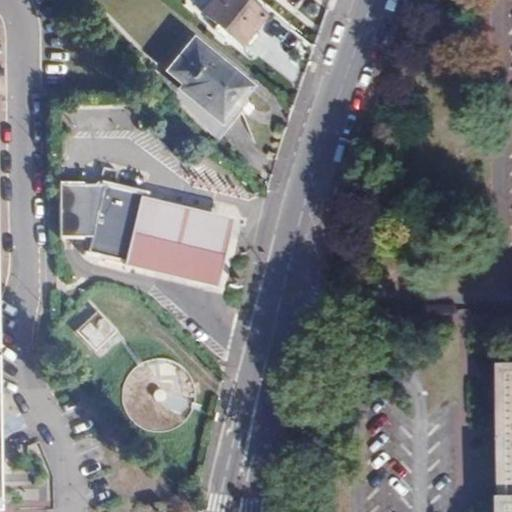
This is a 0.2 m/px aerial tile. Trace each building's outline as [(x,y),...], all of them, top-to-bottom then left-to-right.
[(240,43),(262,14),(245,0),(211,0),(202,12),(240,43)] [(162,70),(221,124),(254,87),(192,35),(162,70)] [(106,182),(54,181),(55,236),(91,237),(106,182)] [(128,262),(147,199),(148,194),(106,182),(91,237),(87,250),(128,262)] [(235,224),(147,199),(128,262),(127,268),(215,292),(235,224)] [(96,308),(72,330),(100,361),(124,339),(96,308)] [(178,366),(163,359),(148,359),(134,366),(125,379),(120,395),(123,411),(134,423),(151,430),(165,430),(177,425),(188,413),(193,397),(191,384),(185,373),(178,366)]
